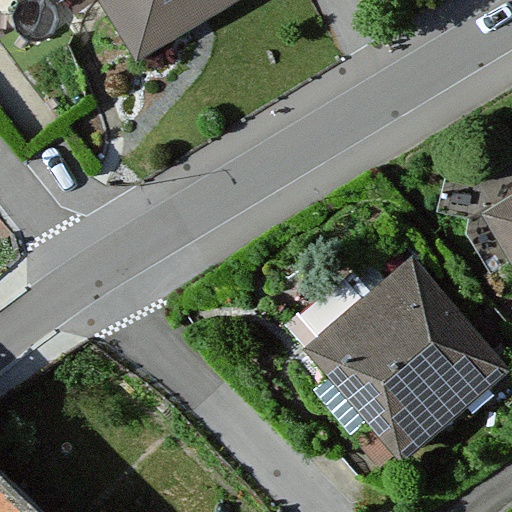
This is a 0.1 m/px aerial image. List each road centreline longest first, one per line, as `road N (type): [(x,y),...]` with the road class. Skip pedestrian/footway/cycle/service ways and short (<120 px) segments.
road 1 (tertiary): [(91,268),(511,16)]
road 2 (residential): [(91,268),(320,511)]
road 3 (residential): [(91,268),(0,156)]
